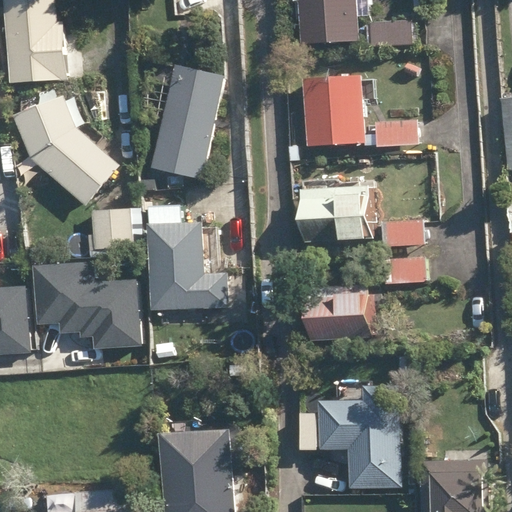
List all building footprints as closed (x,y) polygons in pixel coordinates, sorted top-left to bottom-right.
[(64,0),(14,0),(19,78),(74,75),(70,17),(65,17),(64,0)] [(310,0),(313,47),(372,43),(369,1),(376,0),(375,0),(310,0)] [(379,25),(380,50),(423,48),(422,23),(379,25)] [(288,46),(289,61),(299,60),(299,46),(288,46)] [(159,163),(210,175),(234,72),(182,60),(159,163)] [(315,83),(319,149),(378,146),(374,80),(315,83)] [(36,152),(91,200),(126,159),(82,121),(69,89),(19,109),(36,152)] [(385,126),(387,150),(429,147),(427,123),(385,126)] [(296,149),(296,162),(307,161),(306,149),(296,149)] [(311,180),(314,235),(380,231),(377,176),(311,180)] [(137,241),(135,204),(100,206),(102,243),(137,241)] [(211,218),(158,219),(160,304),(234,302),(233,269),(212,269),(211,218)] [(392,225),(393,249),(435,247),(434,223),(392,225)] [(101,257),(42,260),(45,319),(67,318),(68,326),(88,325),(88,332),(100,331),(101,343),(146,340),(143,276),(102,278),(101,257)] [(395,263),(396,288),(437,286),(436,261),(395,263)] [(320,331),(320,335),(382,333),(380,280),(313,283),(315,331),(320,331)] [(0,350),(35,348),(32,283),(0,285),(0,350)] [(238,368),(238,379),(251,379),(251,368),(238,368)] [(359,490),(411,490),(412,389),(376,388),(376,405),(333,404),(332,451),(359,451),(359,490)] [(173,435),(175,511),(245,511),(242,433),(173,435)] [(495,511),(495,464),(431,462),(430,511),(495,511)] [(84,497),(84,511),(148,511),(147,492),(84,497)]
